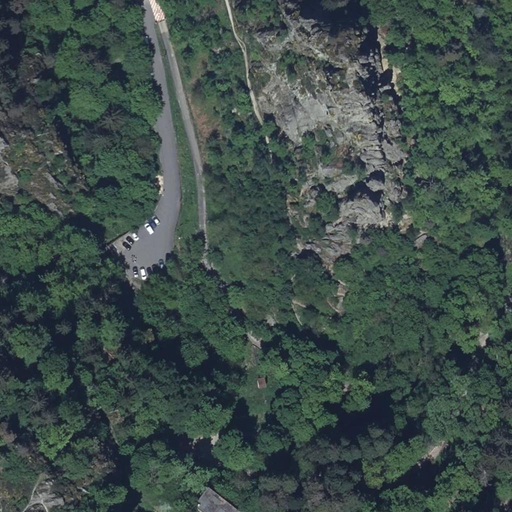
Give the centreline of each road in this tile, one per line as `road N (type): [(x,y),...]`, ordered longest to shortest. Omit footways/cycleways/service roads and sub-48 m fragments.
road 1 (track): [(511,340),(491,362),(428,475),(267,488),(190,443),(344,429),(353,394),(294,369),(254,340),(222,300),(207,262),(202,173),(151,0)]
road 2 (unclassified): [(140,0),(168,159),(156,236),(137,271)]
